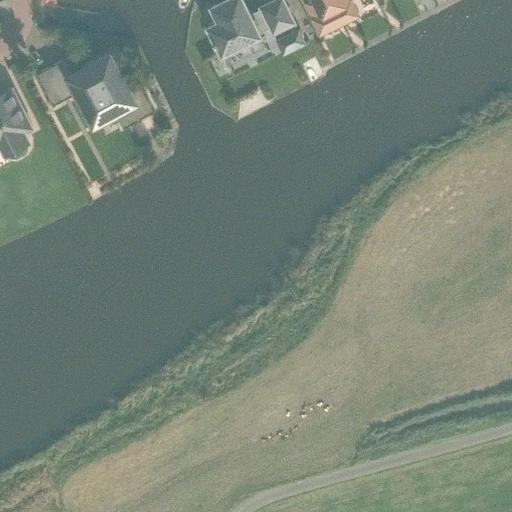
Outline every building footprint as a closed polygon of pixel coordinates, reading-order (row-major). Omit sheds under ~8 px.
[(215,16),(204,21),(220,54),(263,33),(261,30),(268,26),(272,33),(295,21),(284,0),(265,0),(257,4),(258,7),(252,10),(246,0),(210,0),(208,1),(215,16)] [(307,0),(305,1),(320,31),(357,13),(350,0),(307,0)] [(298,27),(275,39),(282,54),(305,42),(298,27)] [(109,53),(75,72),(66,56),(36,72),(53,103),(78,90),(94,119),(114,108),(123,126),(154,109),(137,78),(125,85),(109,53)] [(28,140),(23,128),(31,124),(12,85),(0,90),(0,143),(4,152),(10,156),(17,156),(24,152),(28,147),(28,140)]
